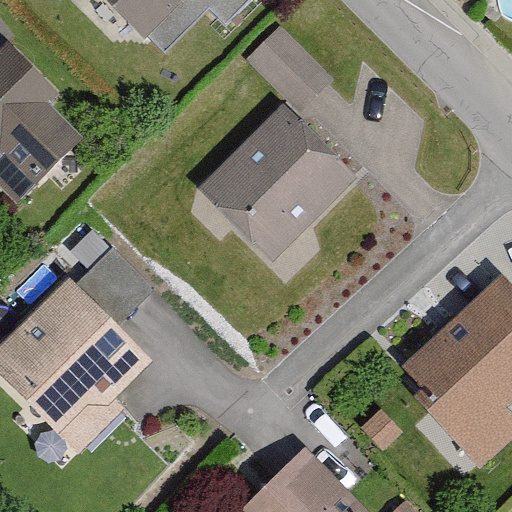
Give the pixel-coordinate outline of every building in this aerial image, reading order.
[(105,0),(154,48),(202,0),(105,0)] [(305,112),(327,92),(279,38),(257,58),(305,112)] [(80,139),(10,62),(0,71),(0,181),(15,198),(80,139)] [(285,123),(214,194),(275,255),(346,183),(285,123)] [(69,293),(0,353),(0,378),(61,449),(143,377),(69,293)] [(511,299),(509,296),(415,381),(466,436),(511,394),(511,299)] [(352,511),(310,468),(263,511),(352,511)]
